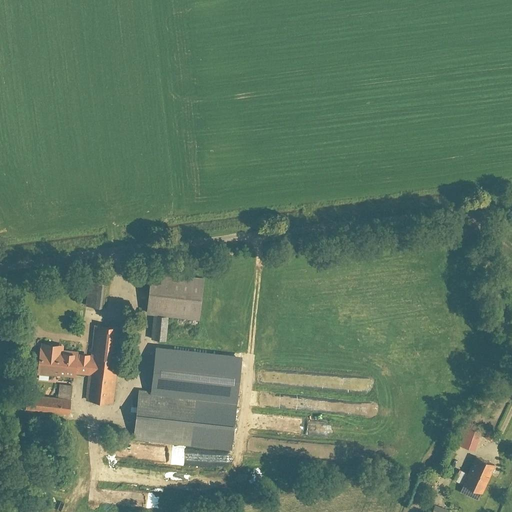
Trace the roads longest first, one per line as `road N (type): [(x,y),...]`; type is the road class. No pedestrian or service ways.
road 1 (residential): [(0,265),(472,211)]
road 2 (residential): [(472,211),(511,334)]
